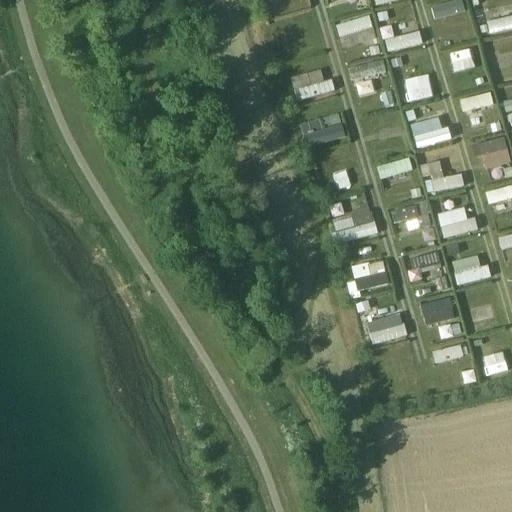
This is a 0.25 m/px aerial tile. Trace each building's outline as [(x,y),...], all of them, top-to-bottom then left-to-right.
[(457,0),(440,4),(445,22),(464,18),(460,0),(457,0)] [(386,13),(377,15),(378,22),(388,21),(386,13)] [(370,15),(337,27),(341,40),(375,28),(370,15)] [(511,17),(488,21),(490,33),(511,29),(511,17)] [(486,26),(479,27),(481,34),(487,33),(486,26)] [(386,40),(390,53),(424,44),(421,31),(386,40)] [(378,47),(369,49),(370,58),(379,56),(378,47)] [(402,67),(400,59),(390,61),(392,69),(402,67)] [(498,82),(511,78),(511,64),(495,69),(498,82)] [(299,101),(333,92),(326,68),(292,78),(299,101)] [(409,102),(434,98),(430,75),(405,79),(409,102)] [(390,92),(380,94),(384,107),(394,105),(390,92)] [(463,114),(495,106),(492,92),(459,100),(463,114)] [(511,103),(511,100),(503,102),(505,113),(511,111),(511,103)] [(412,111),(404,113),(408,123),(415,120),(412,111)] [(338,115),(329,117),(331,126),(340,124),(338,115)] [(446,117),(412,124),(418,149),(452,141),(446,117)] [(499,123),(490,126),(492,133),(501,131),(499,123)] [(346,124),(309,133),(312,147),(349,138),(346,124)] [(475,158),(485,155),(489,169),(511,162),(511,159),(505,136),(472,146),(475,158)] [(406,158),(379,164),(384,185),(411,178),(406,158)] [(426,182),(428,193),(466,187),(464,174),(445,177),(442,162),(430,164),(433,181),(426,182)] [(511,174),(510,168),(503,170),(506,179),(511,177),(511,174)] [(494,217),(511,211),(511,184),(486,192),(494,217)] [(419,190),(411,191),(412,199),(421,198),(419,190)] [(396,234),(430,225),(427,216),(429,215),(426,204),(390,213),(393,225),(394,225),(396,234)] [(442,237),(473,233),(470,208),(439,212),(442,237)] [(338,244),(379,234),(373,210),(332,220),(338,244)] [(500,249),(511,247),(511,230),(498,233),(500,249)] [(457,246),(446,248),(448,257),(459,255),(457,246)] [(408,270),(441,265),(438,249),(405,253),(408,270)] [(488,279),(484,256),(452,261),(456,285),(488,279)] [(370,277),(368,265),(351,269),(354,281),(354,283),(347,284),(351,300),(359,298),(357,293),(388,285),(385,273),(370,277)] [(445,277),(435,279),(438,292),(448,290),(445,277)] [(422,318),(423,318),(425,327),(453,320),(451,311),(452,311),(449,300),(420,307),(422,318)] [(370,310),(367,302),(355,305),(358,314),(370,310)] [(471,313),(477,331),(497,325),(491,306),(471,313)] [(397,316),(362,325),(367,347),(404,337),(397,316)] [(458,326),(451,327),(454,336),(460,334),(458,326)] [(466,346),(434,351),(436,363),(468,358),(466,346)] [(511,362),(486,368),(488,378),(511,373),(511,362)]
